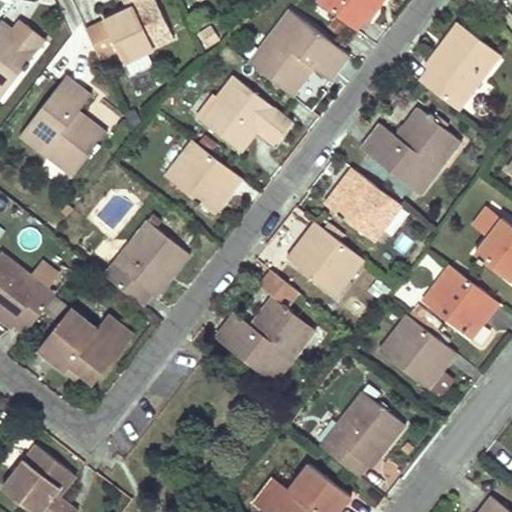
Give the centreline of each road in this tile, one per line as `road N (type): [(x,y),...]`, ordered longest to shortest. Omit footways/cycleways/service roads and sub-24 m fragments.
road 1 (residential): [(0,366),(71,423),(96,423),(428,0)]
road 2 (residential): [(511,374),(406,511)]
